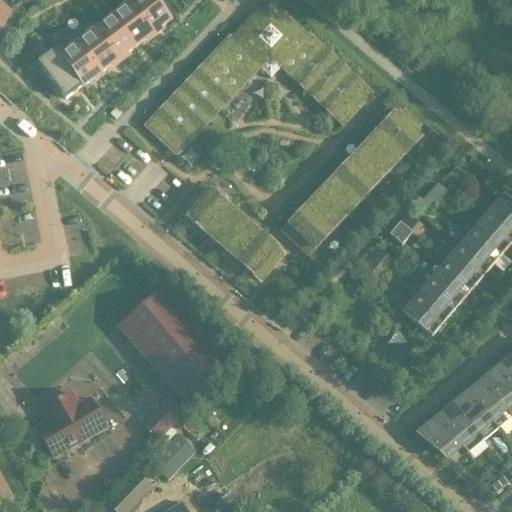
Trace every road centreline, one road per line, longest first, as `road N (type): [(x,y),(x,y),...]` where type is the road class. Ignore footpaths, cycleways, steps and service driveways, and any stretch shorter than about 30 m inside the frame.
road 1 (residential): [(389,444),(0,108)]
road 2 (residential): [(389,444),(511,344)]
